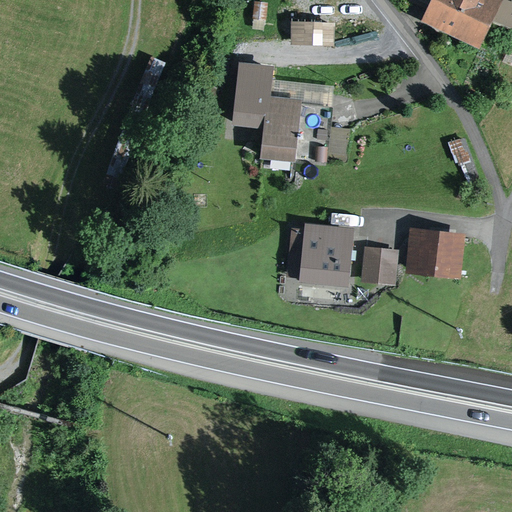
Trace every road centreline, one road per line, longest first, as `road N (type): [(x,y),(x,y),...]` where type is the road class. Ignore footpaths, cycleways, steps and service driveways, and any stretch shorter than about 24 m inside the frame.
road 1 (primary): [(511,399),(220,341),(0,281)]
road 2 (primary): [(0,304),(204,360),(511,421)]
road 3 (track): [(135,0),(135,25),(75,160),(23,344),(0,375)]
road 4 (residential): [(383,0),(455,107),(505,221),(511,207)]
